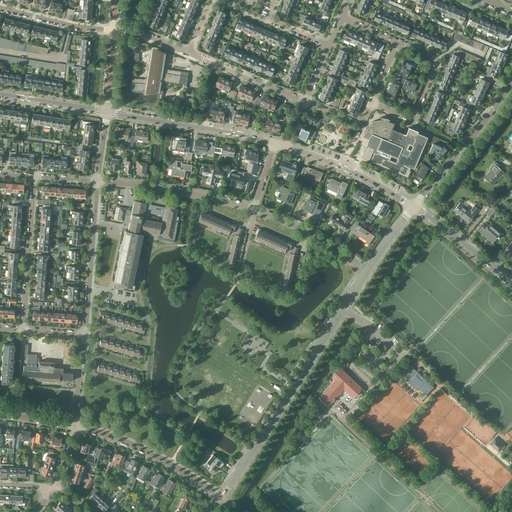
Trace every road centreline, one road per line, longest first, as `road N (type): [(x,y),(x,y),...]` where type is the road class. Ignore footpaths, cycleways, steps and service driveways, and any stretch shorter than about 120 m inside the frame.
road 1 (residential): [(221,497),(366,270)]
road 2 (tertiary): [(106,111),(275,143)]
road 3 (residential): [(221,497),(133,445),(74,426)]
road 4 (residential): [(254,208),(97,181)]
road 5 (residential): [(413,206),(511,81)]
road 6 (residential): [(24,331),(34,176)]
road 7 (residential): [(396,41),(435,59),(427,84),(410,117),(371,102)]
road 8 (tertiary): [(287,147),(413,206)]
road 9 (residential): [(366,270),(309,231),(254,208)]
road 10 (residential): [(305,101),(190,53)]
